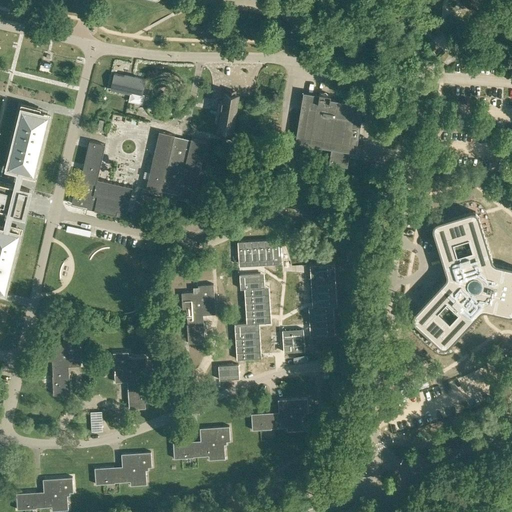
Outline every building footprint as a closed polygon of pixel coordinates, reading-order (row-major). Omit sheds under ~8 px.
[(430,40),(435,35),(427,27),(422,32),(430,40)] [(114,73),(110,89),(131,93),(129,100),(139,103),(141,103),(142,102),(143,101),(144,94),(142,94),(145,78),(134,76),(134,78),(114,73)] [(222,105),(222,110),(218,135),(231,137),(232,129),(237,98),(238,95),(234,94),(235,91),(228,90),(228,93),(225,93),(223,101),(219,100),(218,105),(222,105)] [(356,152),(363,103),(330,98),(331,94),(319,92),(319,94),(303,91),(300,108),(295,142),(331,148),(329,163),(347,166),(349,156),(350,151),(356,152)] [(0,209),(8,211),(3,228),(0,227),(0,288),(5,290),(19,232),(9,230),(13,212),(23,215),(25,208),(26,209),(27,209),(30,197),(29,197),(28,196),(29,189),(19,187),(23,173),(24,169),(34,172),(46,122),(47,117),(22,111),(8,166),(18,168),(17,172),(14,185),(0,181),(0,209)] [(193,200),(207,141),(191,138),(190,141),(174,137),(175,134),(159,130),(145,189),(161,193),(162,190),(178,194),(177,197),(193,200)] [(71,203),(87,206),(86,207),(94,209),(99,210),(116,214),(119,215),(120,211),(126,212),(132,186),(97,178),(105,143),(89,140),(87,148),(84,165),(82,169),(80,179),(79,178),(76,190),(74,189),(72,198),(71,203)] [(143,193),(140,203),(157,207),(159,197),(143,193)] [(511,267),(496,264),(496,263),(495,263),(494,262),(493,262),(493,261),(492,260),(491,259),(478,215),(477,214),(476,213),(475,212),(474,212),(473,211),(472,211),(471,211),(471,212),(470,212),(438,222),(437,222),(436,223),(435,223),(435,224),(434,225),(434,226),(433,227),(433,228),(434,229),(447,273),(447,274),(447,275),(447,276),(447,277),(447,278),(446,278),(446,279),(415,312),(414,313),(414,314),(414,315),(413,315),(413,316),(413,317),(413,318),(414,319),(414,320),(414,321),(415,321),(415,322),(440,345),(441,345),(442,346),(443,346),(444,346),(445,346),(446,346),(447,346),(448,345),(449,345),(480,311),(481,310),(482,310),(483,309),(484,309),(485,309),(486,309),(509,314),(510,314),(511,314),(511,313),(511,267)] [(71,234),(94,239),(95,234),(72,228),(71,234)] [(268,260),(276,260),(289,260),(288,240),(249,241),(249,261),(259,260),(262,260),(268,260)] [(334,307),(337,307),(337,267),(331,267),(319,267),(319,302),(319,307),(315,307),(315,334),(329,334),(334,334),(334,327),(334,307)] [(253,286),(253,296),(254,320),(249,320),(247,320),(243,320),(244,347),(244,353),(260,352),(263,352),(262,336),(262,320),(273,319),(273,312),(272,301),(272,294),(272,285),(269,285),(269,278),(269,272),(262,272),(249,273),(249,286),(253,286)] [(429,277),(417,280),(419,286),(431,282),(429,277)] [(201,314),(215,313),(213,283),(198,284),(198,289),(195,289),(195,291),(181,291),(182,308),(187,308),(188,323),(187,323),(188,342),(205,341),(203,322),(201,322),(201,314)] [(287,348),(292,348),(306,348),(306,328),(290,328),(287,328),(287,348)] [(67,366),(81,365),(79,335),(63,336),(64,340),(61,341),(61,342),(47,343),(48,360),(52,360),(53,375),(52,375),(54,394),(70,393),(69,374),(67,374),(67,366)] [(142,372),(147,372),(146,356),(131,357),(131,355),(129,355),(128,351),(113,352),(115,381),(129,380),(130,389),(128,389),(129,408),(146,407),(145,396),(144,387),(143,387),(142,372)] [(238,372),(241,372),(244,372),(243,359),(226,360),(227,373),(237,372),(238,372)] [(304,412),(308,412),(307,396),(278,398),(278,411),(251,413),(252,429),(286,427),(287,430),(303,429),(302,415),(304,415),(304,412)] [(101,411),(90,411),(92,430),(102,430),(101,411)] [(226,441),(230,440),(229,425),(200,427),(200,439),(173,441),(174,458),(208,455),(209,459),(225,458),(224,443),(226,443),(226,441)] [(147,466),(152,466),(151,451),(121,453),(122,465),(94,467),(96,483),(130,481),(130,484),(147,483),(146,469),(148,469),(147,466)] [(69,492),(74,491),(73,476),(43,478),(44,490),(16,492),(17,509),(51,506),(52,510),(68,509),(67,494),(69,494),(69,492)]
